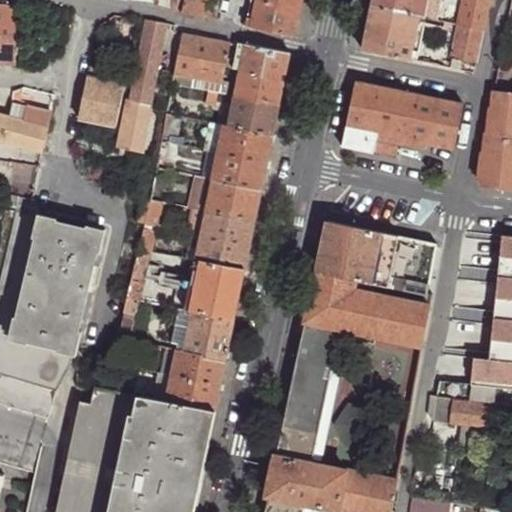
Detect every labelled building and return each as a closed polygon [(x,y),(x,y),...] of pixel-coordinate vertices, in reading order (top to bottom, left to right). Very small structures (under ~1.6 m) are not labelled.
[(185,0),(183,11),(183,14),(214,21),(219,3),(209,1),(209,0),(257,0),(252,28),(294,37),(301,0),(185,0)] [(427,0),(373,0),(372,7),(418,17),(423,18),(427,2),(427,0)] [(483,31),(488,0),(463,0),(458,25),(483,31)] [(423,18),(438,21),(442,5),(427,2),(423,18)] [(17,6),(0,5),(0,63),(16,63),(17,6)] [(409,60),(418,17),(372,7),(363,51),(409,60)] [(141,57),(162,61),(167,34),(169,25),(147,20),(141,57)] [(176,26),(169,25),(167,34),(174,36),(176,26)] [(476,63),(483,31),(458,25),(452,57),(476,63)] [(176,73),(196,77),(201,57),(213,60),(217,40),(183,34),(176,73)] [(228,67),(233,43),(217,40),(213,60),(201,57),(196,77),(225,83),(225,80),(228,67)] [(237,44),(233,43),(228,67),(233,69),(238,45),(237,44)] [(240,69),(245,43),(240,43),(235,68),(240,69)] [(291,53),(247,44),(241,70),(286,77),(291,53)] [(161,63),(162,61),(141,57),(133,101),(153,104),(159,73),(164,73),(166,64),(161,63)] [(280,105),(286,77),(241,70),(236,95),(280,105)] [(175,74),(173,83),(225,95),(227,85),(175,74)] [(127,85),(89,76),(80,119),(117,128),(127,85)] [(356,82),(344,141),(396,159),(399,146),(426,151),(428,144),(455,150),(464,105),(356,82)] [(168,110),(207,118),(211,97),(172,90),(168,110)] [(511,95),(495,93),(478,180),(486,189),(511,193),(511,95)] [(273,135),(280,105),(236,95),(230,120),(223,119),(222,124),(224,125),(273,135)] [(143,151),(153,104),(133,101),(130,100),(120,146),(143,151)] [(0,113),(0,141),(44,153),(52,113),(28,107),(25,120),(0,113)] [(177,138),(180,116),(168,113),(162,140),(172,142),(173,138),(177,138)] [(223,125),(212,123),(205,150),(216,152),(223,125)] [(268,162),(273,135),(224,125),(218,152),(268,162)] [(198,130),(190,132),(191,140),(200,138),(198,130)] [(171,148),(172,142),(162,140),(157,167),(171,170),(175,149),(171,148)] [(262,189),(268,162),(218,152),(213,179),(262,189)] [(151,170),(152,166),(152,160),(131,159),(130,167),(151,170)] [(206,211),(213,179),(196,175),(188,208),(191,208),(206,211)] [(255,221),(262,189),(213,179),(206,211),(255,221)] [(159,222),(163,202),(150,200),(144,224),(153,226),(154,221),(159,222)] [(202,234),(206,211),(191,208),(187,231),(188,231),(188,230),(191,230),(191,232),(202,234)] [(251,242),(255,221),(206,211),(202,234),(251,242)] [(0,286),(0,378),(58,396),(71,368),(97,245),(91,244),(93,232),(15,214),(0,286)] [(327,221),(316,272),(356,279),(356,280),(372,284),(382,233),(327,221)] [(152,230),(153,226),(144,224),(138,249),(152,252),(157,232),(152,230)] [(382,233),(372,284),(429,296),(429,295),(437,245),(426,242),(382,233)] [(245,270),(251,242),(202,234),(196,260),(245,270)] [(511,238),(504,237),(490,361),(475,359),(472,386),(511,390),(511,238)] [(142,301),(152,252),(138,249),(128,298),(142,301)] [(235,319),(245,270),(196,260),(194,270),(199,271),(192,305),(186,304),(185,309),(188,310),(194,311),(235,319)] [(316,272),(306,321),(342,329),(423,346),(431,307),(354,291),(356,280),(356,279),(316,272)] [(138,317),(142,301),(128,298),(124,313),(138,317)] [(226,360),(235,319),(194,311),(188,310),(185,309),(182,308),(181,308),(174,342),(175,342),(173,350),(177,350),(185,352),(226,360)] [(306,321),(277,456),(314,464),(342,329),(306,321)] [(172,373),(177,350),(173,350),(167,349),(162,371),(172,373)] [(208,407),(216,409),(222,383),(226,360),(185,352),(177,350),(172,373),(167,400),(208,407)] [(154,397),(167,400),(172,373),(162,371),(160,371),(154,397)] [(0,461),(36,472),(27,511),(28,511),(54,511),(81,402),(58,396),(0,378),(0,461)] [(91,405),(81,402),(54,511),(185,511),(208,407),(167,400),(154,397),(95,387),(91,405)] [(455,399),(439,397),(436,421),(452,423),(455,403),(455,399)] [(496,408),(455,403),(452,423),(464,425),(482,427),(493,428),(495,416),(496,408)] [(511,416),(511,407),(496,405),(496,408),(495,416),(504,418),(511,419),(511,416)] [(504,418),(495,416),(493,428),(498,429),(503,427),(504,418)] [(482,427),(464,425),(461,444),(462,446),(478,448),(480,446),(482,427)] [(268,495),(269,495),(303,503),(311,504),(350,511),(392,511),(398,481),(314,464),(277,456),(276,456),(268,495)] [(269,495),(265,511),(301,511),(303,503),(269,495)] [(451,511),(453,503),(416,498),(413,511),(451,511)] [(301,511),(308,511),(311,504),(303,503),(301,511)]
